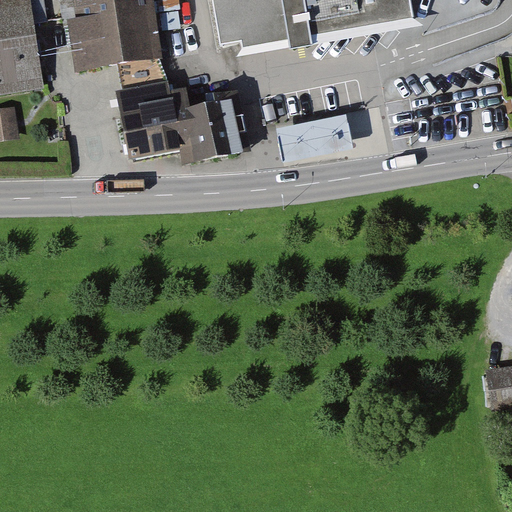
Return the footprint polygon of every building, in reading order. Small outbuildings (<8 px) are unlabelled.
[(25,0),(0,0),(0,95),(38,90),(25,0)] [(150,0),(67,0),(75,70),(157,62),(150,0)] [(237,62),(284,54),(275,0),(205,0),(215,48),(234,45),(237,62)] [(402,0),(275,0),(284,54),(408,33),(402,0)] [(116,91),(129,160),(180,151),(183,164),(251,152),(239,91),(189,100),(187,88),(170,91),(169,82),(116,91)] [(17,107),(2,110),(7,143),(22,140),(17,107)] [(345,118),(279,130),(284,160),(350,148),(345,118)] [(511,413),(511,370),(486,375),(493,416),(511,413)]
